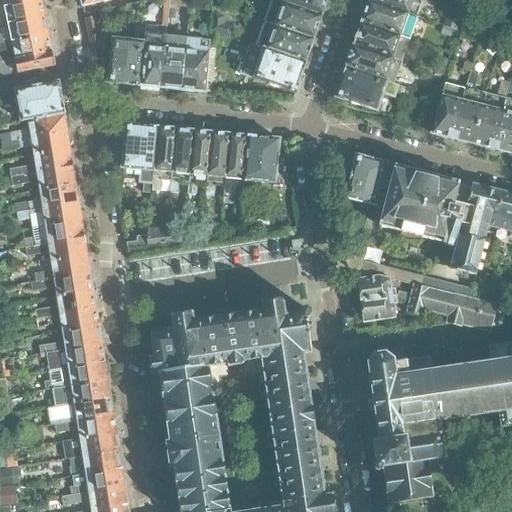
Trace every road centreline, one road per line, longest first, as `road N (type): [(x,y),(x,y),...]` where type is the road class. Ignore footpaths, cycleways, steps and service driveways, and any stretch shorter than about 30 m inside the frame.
road 1 (residential): [(88,103),(149,511)]
road 2 (residential): [(308,130),(306,164),(362,511)]
road 3 (residential): [(88,103),(308,130)]
road 4 (residential): [(308,130),(511,180)]
road 5 (residential): [(348,0),(308,130)]
